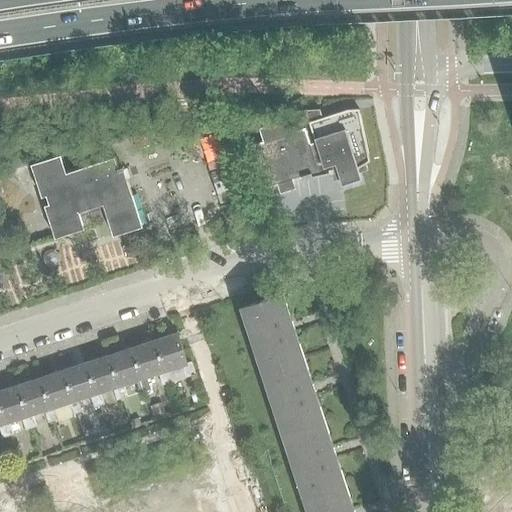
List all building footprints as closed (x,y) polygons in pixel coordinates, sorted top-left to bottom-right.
[(330,174),(332,182),(339,180),(340,185),(360,179),(358,173),(367,171),(365,164),(369,161),(358,109),(347,110),(321,118),(319,110),(304,110),(314,142),(309,144),(304,128),(288,134),(285,122),(286,121),(286,120),(258,129),(258,130),(260,130),(263,141),(252,145),(266,189),(265,189),(279,185),(282,192),(279,193),(279,194),(295,189),(295,188),(292,189),(290,182),(301,178),(302,180),(330,174)] [(131,133),(135,150),(150,146),(145,129),(131,133)] [(53,238),(55,237),(83,228),(78,212),(103,204),(113,236),(141,226),(122,167),(118,168),(114,157),(65,173),(59,155),(29,164),(39,196),(44,195),(47,204),(43,206),(53,238)] [(223,216),(247,208),(234,168),(210,175),(223,216)] [(511,173),(503,176),(511,205),(511,173)] [(240,306),(260,369),(302,355),(282,292),(240,306)] [(175,332),(152,340),(165,382),(171,380),(167,368),(179,364),(183,376),(194,373),(190,361),(185,362),(175,332)] [(152,340),(129,348),(142,390),(148,388),(144,376),(157,371),(161,383),(165,382),(152,340)] [(129,348),(106,355),(120,397),(126,395),(122,383),(134,379),(139,391),(142,390),(129,348)] [(106,355),(83,362),(97,404),(103,403),(99,391),(111,387),(115,398),(120,397),(106,355)] [(323,419),(302,355),(260,369),(281,432),(323,419)] [(83,362),(60,370),(74,412),(81,410),(77,398),(89,394),(93,406),(97,404),(83,362)] [(60,370),(38,377),(51,419),(58,417),(54,406),(67,401),(71,413),(74,412),(60,370)] [(38,377),(15,385),(29,427),(35,425),(31,413),(43,409),(47,421),(51,419),(38,377)] [(15,385),(0,389),(0,416),(6,435),(12,433),(7,421),(20,417),(24,428),(29,427),(15,385)] [(190,396),(194,406),(202,403),(198,393),(190,396)] [(344,482),(323,419),(281,432),(302,496),(344,482)] [(232,464),(77,509),(77,511),(153,511),(239,488),(232,464)] [(353,511),(344,482),(302,496),(306,511),(353,511)] [(507,505),(485,511),(511,511),(511,486),(502,490),(507,505)]
